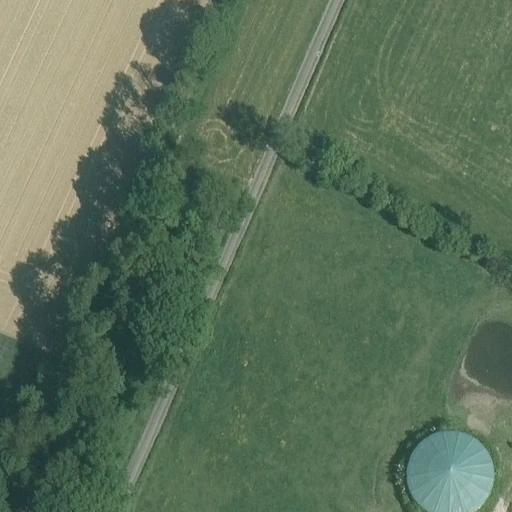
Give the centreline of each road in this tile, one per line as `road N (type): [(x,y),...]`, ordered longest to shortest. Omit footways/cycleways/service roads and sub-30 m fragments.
road 1 (unclassified): [(335,0),(114,511)]
road 2 (unknown): [(150,428),(328,511)]
